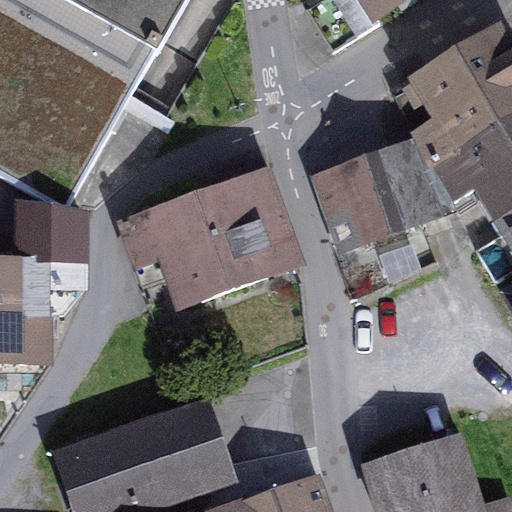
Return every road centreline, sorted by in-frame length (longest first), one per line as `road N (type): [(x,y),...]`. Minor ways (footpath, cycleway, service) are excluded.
road 1 (residential): [(284,122),(140,182),(103,222),(86,337),(0,472)]
road 2 (residential): [(353,511),(340,463),(330,302),(294,188),(284,122)]
road 3 (residential): [(478,0),(284,122)]
road 4 (residential): [(284,122),(265,0)]
